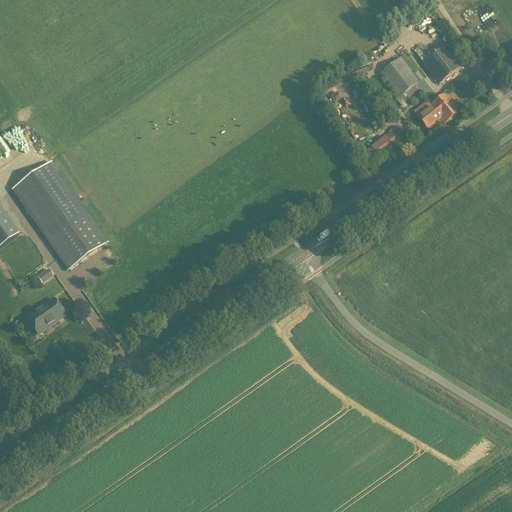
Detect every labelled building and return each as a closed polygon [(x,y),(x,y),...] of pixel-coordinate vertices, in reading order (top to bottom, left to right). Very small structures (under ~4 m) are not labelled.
[(407,13),(422,0),(415,0),(404,9),(407,13)] [(423,65),(439,86),(463,68),(445,47),(423,65)] [(419,83),(400,59),(380,75),(398,99),(419,83)] [(475,81),(471,84),(475,90),(479,86),(475,82),(475,81)] [(445,125),(460,113),(446,96),(417,118),(427,131),(440,120),(445,125)] [(374,100),(366,105),(372,112),(379,107),(374,100)] [(403,141),(395,131),(362,156),(369,166),(403,141)] [(12,192),(68,272),(108,243),(52,163),(12,192)] [(0,249),(22,236),(0,201),(0,249)] [(49,270),(37,278),(43,285),(54,277),(49,270)] [(62,309),(61,310),(54,299),(26,319),(39,338),(67,318),(65,315),(66,315),(66,313),(63,309),(62,309)]
